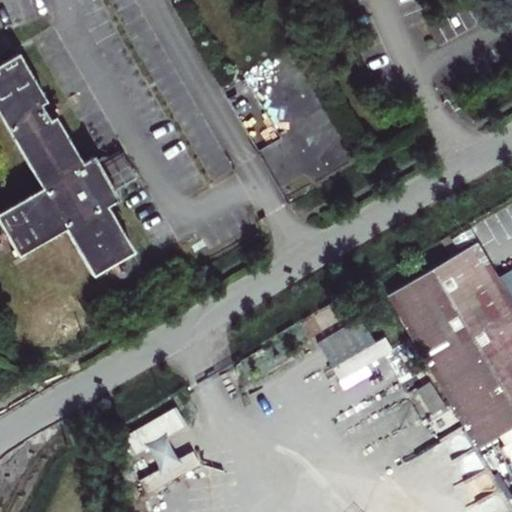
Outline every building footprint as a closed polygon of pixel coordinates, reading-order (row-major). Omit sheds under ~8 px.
[(0,49),(10,45),(6,36),(0,38),(0,49)] [(92,276),(133,252),(106,207),(117,200),(114,196),(123,191),(124,185),(116,172),(104,178),(95,162),(92,157),(81,163),(54,117),(49,119),(41,105),(46,102),(18,54),(0,63),(0,117),(41,188),(0,211),(0,225),(18,256),(65,229),(92,276)] [(107,158),(103,157),(95,162),(104,178),(116,172),(124,185),(136,177),(121,150),(107,158)] [(511,306),(474,243),(388,294),(440,382),(511,339),(511,306)] [(511,268),(496,279),(511,306),(511,268)] [(365,318),(317,343),(336,381),(393,351),(387,339),(379,343),(365,318)] [(511,339),(440,382),(478,447),(511,426),(511,339)] [(428,385),(418,391),(434,416),(444,410),(428,385)] [(141,481),(149,494),(199,464),(192,451),(179,459),(167,439),(187,427),(175,406),(121,438),(134,459),(146,452),(158,470),(141,481)] [(298,511),(352,511),(339,482),(294,502),(298,511)]
